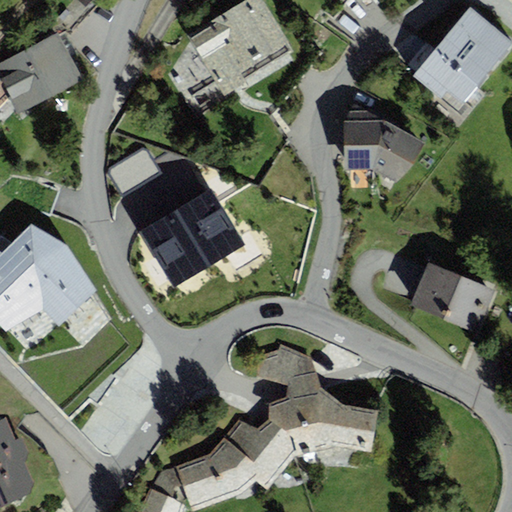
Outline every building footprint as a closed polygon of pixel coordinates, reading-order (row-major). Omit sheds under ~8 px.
[(294,56),(260,0),(249,0),(158,54),(193,114),(294,56)] [(413,76),(460,116),(469,105),(473,109),(485,94),(478,88),(511,47),(511,42),(470,8),(436,49),(427,41),(407,65),(416,72),(413,76)] [(58,33),(0,63),(0,79),(18,113),(83,79),(58,33)] [(354,103),(344,122),(345,171),(371,169),(398,183),(424,144),(354,103)] [(161,173),(145,148),(109,170),(124,195),(161,173)] [(244,245),(211,190),(141,231),(175,287),(244,245)] [(67,246),(31,224),(2,253),(0,252),(0,325),(7,332),(44,310),(58,327),(96,291),(67,246)] [(496,291),(428,263),(411,306),(478,334),(496,291)] [(269,405),(269,420),(297,456),(336,448),(371,453),(379,410),(344,405),(321,387),(311,358),(281,344),(279,350),(253,360),(257,377),(289,386),(285,398),(269,405)] [(5,419),(0,421),(0,507),(31,494),(34,485),(25,463),(29,453),(22,437),(15,441),(5,419)] [(297,456),(269,420),(258,430),(239,419),(210,455),(163,470),(140,511),(183,511),(185,507),(172,498),(175,488),(186,495),(193,511),(241,495),(256,481),(268,491),(297,456)]
